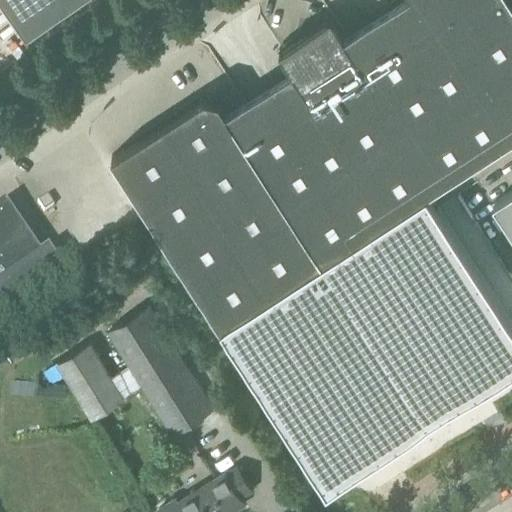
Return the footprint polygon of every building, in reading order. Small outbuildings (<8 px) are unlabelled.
[(0,0),(0,3),(17,30),(19,29),(25,36),(76,0),(0,0)] [(204,94),(111,154),(149,213),(220,323),(327,487),(511,367),(511,320),(427,189),(457,170),(511,134),(511,0),(417,0),(419,3),(353,46),(345,33),(343,30),(291,63),(293,66),(301,79),(235,122),(227,110),(219,97),(204,94)] [(511,189),(493,202),(511,231),(511,189)] [(46,196),(36,203),(43,213),(53,206),(46,196)] [(0,312),(59,272),(45,253),(37,259),(2,208),(0,208),(0,312)] [(149,305),(108,331),(129,364),(142,386),(170,431),(184,422),(211,406),(149,305)] [(110,406),(124,397),(111,375),(90,342),(58,362),(92,415),(109,405),(110,406)] [(223,471),(179,498),(177,495),(156,508),(158,511),(218,511),(225,507),(227,511),(242,502),(238,495),(249,488),(236,466),(223,473),(223,471)]
